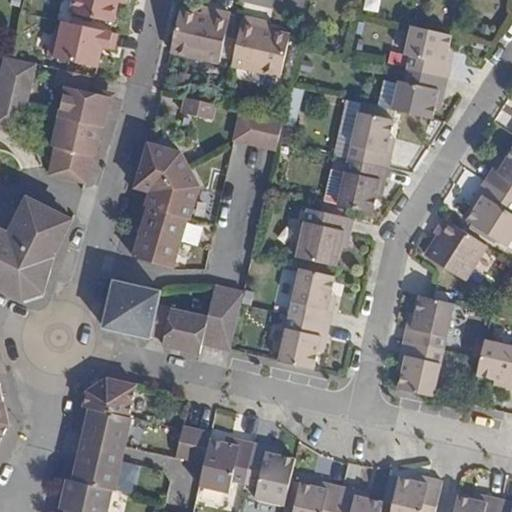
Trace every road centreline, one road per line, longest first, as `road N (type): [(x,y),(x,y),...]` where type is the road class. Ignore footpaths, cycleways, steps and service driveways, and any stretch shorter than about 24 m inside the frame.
road 1 (residential): [(511,58),(402,233),(359,410)]
road 2 (residential): [(138,91),(64,343)]
road 3 (residential): [(64,343),(19,511)]
road 4 (residential): [(64,343),(214,379)]
road 5 (residential): [(240,385),(359,410)]
